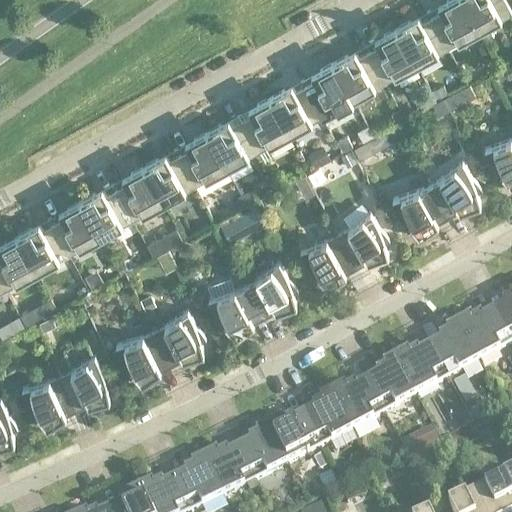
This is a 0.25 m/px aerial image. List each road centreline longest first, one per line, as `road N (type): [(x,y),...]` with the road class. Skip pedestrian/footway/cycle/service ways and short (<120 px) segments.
road 1 (residential): [(0,493),(255,376),(511,237)]
road 2 (residential): [(0,201),(367,0)]
